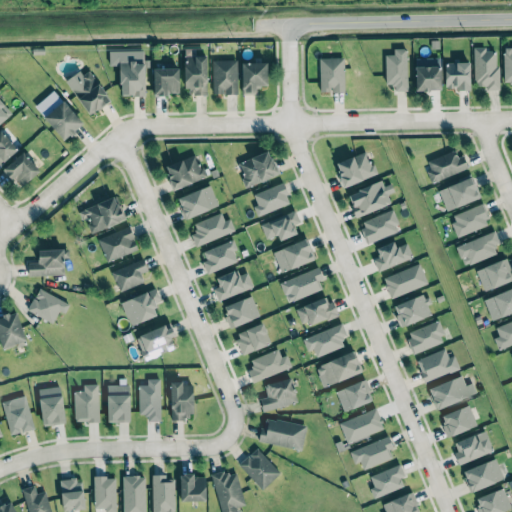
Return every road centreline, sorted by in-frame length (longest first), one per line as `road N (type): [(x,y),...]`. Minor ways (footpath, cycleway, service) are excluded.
road 1 (residential): [(0,468),(69,448),(229,440),(233,413),(121,135)]
road 2 (residential): [(511,117),(130,127),(0,238)]
road 3 (residential): [(453,511),(290,122),(291,24)]
road 4 (residential): [(291,24),(511,19)]
